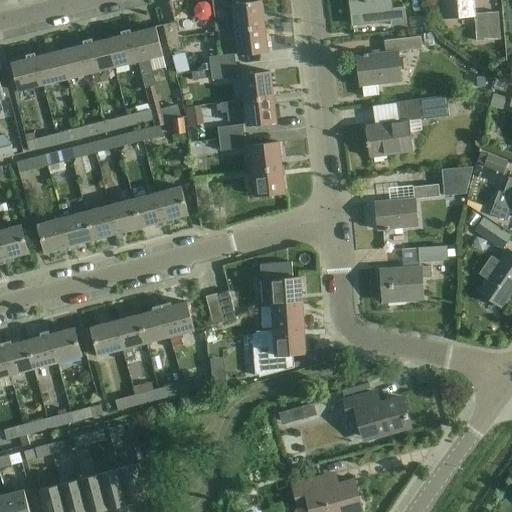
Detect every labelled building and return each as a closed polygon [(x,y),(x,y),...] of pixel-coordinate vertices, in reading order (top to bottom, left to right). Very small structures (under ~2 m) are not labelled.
[(254,0),(214,0),(219,31),(265,25),(262,1),(255,1),(254,0)] [(391,10),(391,9),(389,0),(350,0),(354,25),(393,21),(393,26),(407,25),(405,8),(391,10)] [(473,0),(442,0),(444,17),(475,15),(475,13),(473,0)] [(501,38),(498,11),(475,13),(475,15),(477,40),(501,38)] [(163,25),(170,49),(181,46),(175,22),(163,25)] [(220,42),(237,40),(239,53),(268,50),(265,26),(219,32),(220,42)] [(157,85),(150,59),(162,56),(155,28),(130,34),(137,62),(138,62),(150,109),(153,119),(163,115),(160,107),(154,86),(157,85)] [(121,36),(107,39),(114,68),(137,62),(130,34),(129,30),(120,32),(121,36)] [(398,51),(422,49),(421,37),(396,40),(384,41),(385,52),(358,55),(361,86),(363,85),(364,96),(379,94),(378,84),(401,81),(398,51)] [(82,42),(83,45),(90,73),(114,68),(107,39),(93,43),(92,39),(82,42)] [(74,48),(60,51),(67,79),(90,73),(83,45),(82,42),(73,44),(74,48)] [(35,54),(36,57),(44,85),(67,79),(60,51),(45,55),(44,51),(35,54)] [(185,52),(172,55),(176,72),(189,69),(185,52)] [(44,85),(36,57),(35,54),(26,56),(26,60),(12,63),(19,91),(44,85)] [(211,69),(236,66),(235,54),(210,57),(210,62),(211,69)] [(212,80),(238,77),(236,66),(211,69),(212,80)] [(204,70),(192,71),(193,80),(206,78),(205,70),(204,70)] [(245,100),(274,96),(270,71),(242,75),(245,100)] [(485,75),(476,76),(477,88),(486,87),(485,75)] [(492,93),(489,105),(502,109),(505,97),(492,93)] [(228,121),(247,119),(248,125),(277,121),(274,96),(245,100),(220,102),(221,113),(227,113),(228,121)] [(410,121),(430,118),(450,116),(447,96),(397,102),(400,121),(366,126),(370,157),(414,152),(410,121)] [(137,113),(127,115),(129,125),(153,119),(150,109),(148,103),(135,106),(137,113)] [(195,106),(185,108),(188,125),(199,123),(195,106)] [(106,131),(103,122),(101,113),(103,122),(80,128),(82,138),(106,131)] [(129,125),(127,115),(103,122),(106,131),(129,125)] [(182,118),(172,118),(172,132),(182,132),(182,118)] [(220,140),(245,136),(244,125),(218,128),(220,140)] [(143,141),(163,136),(160,127),(155,128),(141,132),(143,141)] [(59,144),(82,138),(80,128),(56,134),(59,144)] [(56,134),(36,139),(34,132),(25,134),(29,152),(38,149),(59,144),(56,134)] [(119,147),(143,141),(141,132),(117,138),(119,147)] [(221,151),(247,148),(245,136),(220,140),(221,151)] [(95,153),(119,147),(117,138),(93,144),(95,153)] [(187,153),(210,152),(210,138),(187,138),(187,153)] [(253,171),(282,167),(279,142),(250,145),(253,171)] [(72,159),(95,153),(93,144),(69,150),(72,159)] [(0,159),(14,156),(11,146),(0,148),(0,159)] [(48,166),(72,159),(69,150),(46,156),(48,166)] [(508,162),(488,154),(487,155),(480,152),(477,162),(483,165),(483,166),(504,174),(508,162)] [(29,170),(48,166),(46,156),(26,161),(17,163),(21,180),(30,177),(29,170)] [(474,165),(441,169),(444,196),(466,193),(474,165)] [(282,167),(253,171),(257,196),(286,193),(282,167)] [(208,184),(207,184),(206,175),(194,177),(195,186),(196,186),(199,211),(211,209),(208,184)] [(498,190),(489,214),(507,221),(511,209),(511,178),(508,177),(503,192),(498,190)] [(415,199),(440,196),(438,185),(414,187),(415,198),(376,202),(379,230),(418,226),(415,199)] [(166,225),(175,223),(174,219),(189,215),(182,187),(157,193),(165,222),(166,225)] [(166,225),(165,222),(157,193),(133,200),(141,228),(155,224),(156,228),(166,225)] [(468,199),(466,204),(480,213),(483,205),(468,199)] [(126,232),(141,228),(133,200),(109,206),(117,235),(117,238),(127,236),(126,232)] [(70,251),(79,248),(78,245),(93,241),(85,212),(73,216),(69,202),(58,205),(62,218),(70,251)] [(117,235),(109,206),(85,212),(93,241),(117,235)] [(475,230),(502,250),(511,236),(484,217),(475,230)] [(38,225),(45,253),(60,250),(61,253),(70,251),(62,218),(38,225)] [(0,231),(0,243),(4,261),(5,264),(15,262),(14,258),(28,254),(21,226),(0,231)] [(420,262),(447,260),(447,257),(447,250),(446,246),(419,249),(420,262)] [(415,258),(415,247),(399,248),(400,258),(415,258)] [(490,256),(477,274),(487,281),(480,291),(502,306),(511,290),(511,252),(508,250),(499,262),(490,256)] [(268,280),(262,280),(263,305),(272,305),(302,303),(301,278),(289,279),(288,266),(267,267),(268,280)] [(431,267),(382,270),(384,301),(424,299),(423,278),(432,277),(431,267)] [(248,277),(249,299),(261,298),(259,276),(248,277)] [(228,291),(217,294),(225,322),(236,319),(228,291)] [(217,294),(205,297),(213,326),(225,322),(217,294)] [(161,306),(170,337),(194,331),(187,303),(172,307),(171,303),(161,306)] [(273,330),(304,328),(302,303),(272,305),(273,330)] [(139,316),(146,344),(170,337),(161,306),(152,308),(153,312),(139,316)] [(136,358),(133,347),(146,344),(139,316),(115,322),(122,350),(123,350),(126,361),(136,358)] [(122,350),(115,322),(91,328),(98,356),(122,350)] [(294,368),(293,355),(306,354),(304,328),(273,330),(257,332),(259,377),(294,368)] [(50,335),(57,364),(82,357),(74,329),(50,335)] [(40,338),(26,342),(33,370),(57,364),(50,335),(49,331),(39,334),(40,338)] [(11,345),(10,342),(1,344),(10,376),(33,370),(26,342),(11,345)] [(0,378),(10,376),(1,344),(0,344),(0,378)] [(226,373),(212,375),(213,383),(227,381),(226,373)] [(185,393),(204,388),(202,378),(183,384),(185,393)] [(158,390),(154,391),(151,382),(132,387),(135,396),(137,406),(161,400),(158,390)] [(161,400),(185,393),(183,384),(158,390),(161,400)] [(389,433),(411,427),(407,413),(405,414),(400,397),(377,404),(374,392),(344,400),(347,413),(356,411),(364,437),(388,430),(389,433)] [(118,411),(137,406),(135,396),(115,401),(118,411)] [(93,418),(93,417),(103,414),(101,406),(71,414),(73,423),(93,418)] [(302,406),(287,410),(290,422),(305,418),(302,406)] [(49,429),(73,423),(71,414),(47,420),(49,429)] [(26,436),(49,429),(47,420),(23,426),(26,436)] [(122,425),(108,428),(111,439),(125,435),(122,425)] [(7,441),(20,437),(26,436),(23,426),(4,431),(7,441)] [(89,434),(91,444),(105,440),(103,430),(89,434)] [(77,448),(91,444),(89,434),(74,438),(77,448)] [(49,445),(52,455),(66,451),(64,441),(49,445)] [(37,459),(52,455),(49,445),(35,449),(37,459)] [(0,457),(0,467),(11,465),(9,455),(0,457)] [(331,457),(330,466),(349,467),(350,459),(331,457)] [(119,470),(128,505),(148,500),(139,464),(119,470)] [(108,510),(128,505),(119,470),(99,475),(108,510)] [(87,511),(101,511),(108,510),(99,475),(79,480),(87,511)] [(311,511),(359,511),(362,511),(354,481),(329,488),(326,475),(293,484),(298,503),(309,500),(311,511)] [(66,511),(87,511),(79,480),(59,485),(66,511)] [(45,511),(66,511),(59,485),(39,490),(45,511)] [(4,495),(8,511),(29,511),(24,490),(4,495)] [(8,511),(4,495),(0,496),(0,511),(8,511)]
